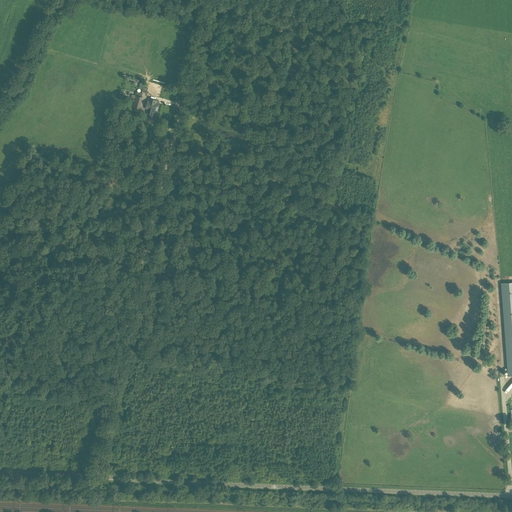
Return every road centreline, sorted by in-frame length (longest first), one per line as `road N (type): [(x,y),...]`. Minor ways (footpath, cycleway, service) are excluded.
road 1 (unclassified): [(511,496),(0,472)]
road 2 (track): [(209,0),(94,476)]
